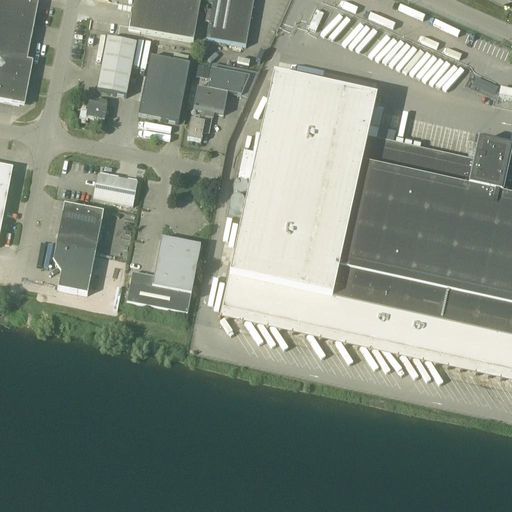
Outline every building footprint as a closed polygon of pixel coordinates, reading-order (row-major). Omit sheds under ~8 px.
[(10,0),(0,0),(0,27),(32,34),(38,5),(10,0)] [(201,0),(134,0),(134,3),(199,14),(201,0)] [(213,0),(206,42),(246,49),(254,0),(213,0)] [(199,14),(134,3),(133,8),(129,32),(193,44),(199,14)] [(32,34),(0,27),(0,57),(0,58),(17,61),(27,63),(32,34)] [(97,94),(126,100),(137,46),(107,41),(97,94)] [(17,61),(0,58),(0,59),(0,103),(9,105),(17,61)] [(189,66),(171,63),(150,59),(138,119),(178,126),(189,66)] [(33,64),(27,63),(17,61),(9,105),(24,108),(33,64)] [(198,67),(196,79),(207,81),(210,69),(198,67)] [(197,91),(193,111),(223,117),(227,97),(240,99),(249,80),(211,72),(207,93),(197,91)] [(294,77),(293,85),(371,101),(373,91),(322,81),(322,83),(294,77)] [(367,140),(375,104),(273,81),(259,143),(258,143),(258,144),(256,143),(253,155),(242,153),(235,184),(249,187),(232,263),(231,263),(218,321),(220,321),(222,312),(511,376),(511,172),(508,171),(511,151),(478,144),(473,164),(367,140)] [(89,114),(88,120),(104,123),(107,108),(106,107),(107,104),(99,103),(98,106),(88,104),(86,114),(89,114)] [(187,141),(192,142),(200,144),(203,132),(209,133),(212,120),(205,118),(204,124),(190,122),(187,141)] [(0,235),(1,228),(6,206),(9,188),(13,171),(0,168),(0,235)] [(97,177),(93,201),(133,209),(137,185),(97,177)] [(60,276),(57,292),(87,297),(95,256),(103,215),(64,207),(53,264),(60,276)] [(126,305),(187,317),(200,248),(161,241),(154,280),(132,275),(126,305)]
